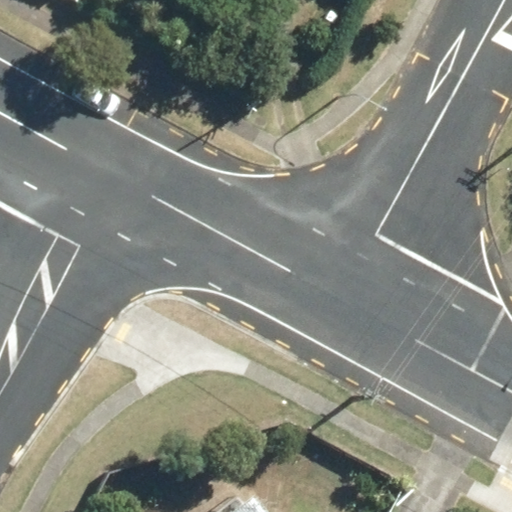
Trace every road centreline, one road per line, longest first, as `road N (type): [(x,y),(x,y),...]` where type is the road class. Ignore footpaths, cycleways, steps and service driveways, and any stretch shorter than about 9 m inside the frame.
road 1 (residential): [(336,288),(391,206),(500,0)]
road 2 (residential): [(109,173),(336,288)]
road 3 (residential): [(0,370),(109,173)]
road 4 (residential): [(336,288),(511,385)]
road 5 (residential): [(0,114),(109,173)]
